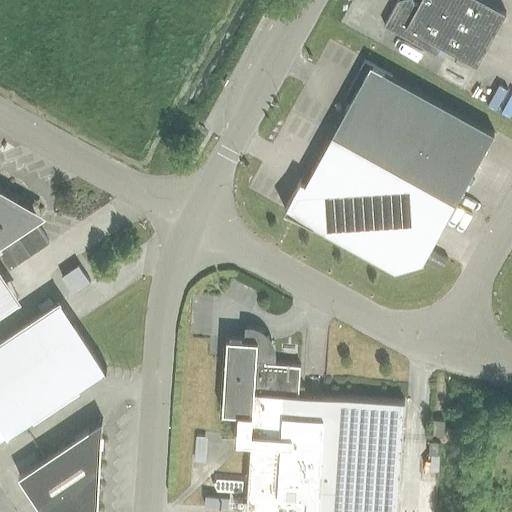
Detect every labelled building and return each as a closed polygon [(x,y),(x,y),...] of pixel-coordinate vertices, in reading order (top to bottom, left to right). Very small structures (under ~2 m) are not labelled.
[(399,0),(398,0),(384,26),(445,60),(450,51),(511,85),(511,0),(418,0),(417,4),(414,3),(412,7),(403,10),(400,2),(399,1),(400,0),(399,0)] [(348,91),(353,93),(331,131),(455,201),(494,132),(365,60),(348,91)] [(421,262),(455,201),(331,131),(303,182),(298,179),(282,207),(393,270),(421,262)] [(0,241),(41,214),(0,190),(0,309),(13,300),(0,280),(0,276),(2,275),(0,271),(0,241)] [(79,264),(61,276),(73,293),(90,282),(79,264)] [(70,328),(55,305),(0,341),(0,417),(10,433),(107,368),(106,367),(103,369),(74,325),(70,328)] [(246,511),(397,511),(405,401),(303,395),(304,386),(299,386),(301,364),(273,363),(273,361),(273,359),(273,355),(273,353),(273,351),(272,347),(270,344),(269,341),(268,340),(265,337),(263,334),(260,333),(259,332),(256,330),(252,329),(248,329),(248,339),(227,338),(223,412),(239,413),(237,440),(251,441),(246,511)] [(97,511),(103,420),(19,475),(43,511),(97,511)] [(434,420),(433,434),(443,435),(444,420),(434,420)] [(208,503),(232,505),(232,495),(208,494),(208,503)]
